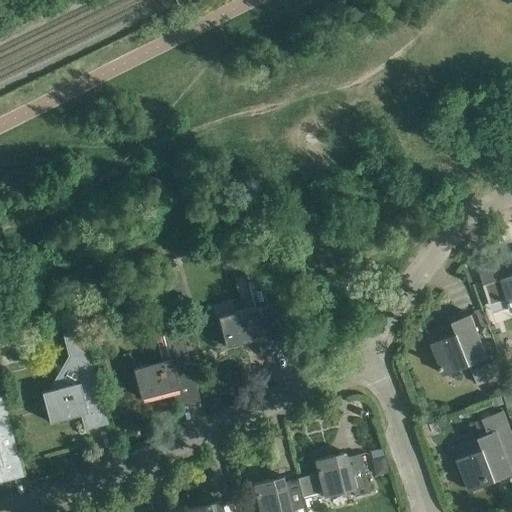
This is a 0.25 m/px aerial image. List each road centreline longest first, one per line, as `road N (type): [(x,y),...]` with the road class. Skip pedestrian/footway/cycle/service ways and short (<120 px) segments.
road 1 (residential): [(17,511),(370,349)]
road 2 (residential): [(370,349),(467,221),(511,195)]
road 3 (residential): [(428,511),(370,349)]
